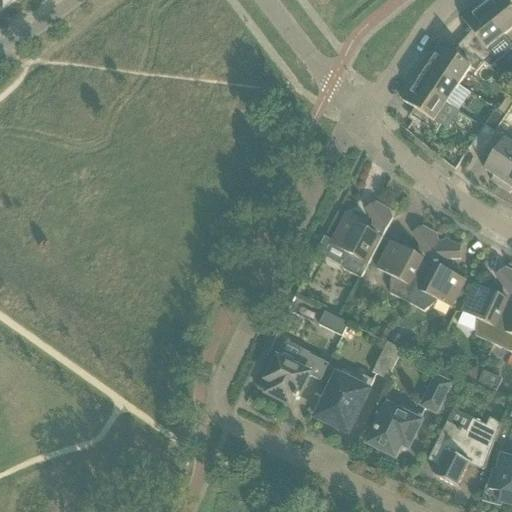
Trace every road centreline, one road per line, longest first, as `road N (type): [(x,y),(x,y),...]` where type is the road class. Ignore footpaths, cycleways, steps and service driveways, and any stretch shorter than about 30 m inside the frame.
road 1 (residential): [(404,511),(219,416),(214,390),(326,172),(363,118)]
road 2 (residential): [(363,118),(410,166),(511,233)]
road 3 (residential): [(363,118),(460,0)]
road 4 (residential): [(266,0),(363,118)]
